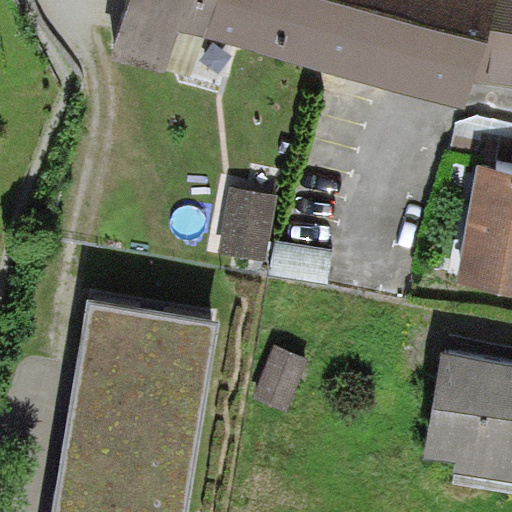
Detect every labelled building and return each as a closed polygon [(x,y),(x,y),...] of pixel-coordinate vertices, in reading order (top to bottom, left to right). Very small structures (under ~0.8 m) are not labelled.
[(121,0),(116,19),(171,34),(180,3),(464,83),(473,54),(488,0),(121,0)] [(511,0),(488,0),(473,54),(511,59),(511,0)] [(511,149),(478,143),(456,261),(511,271),(511,149)] [(232,178),(220,243),(265,251),(277,186),(232,178)] [(181,511),(214,303),(87,284),(51,511),(181,511)] [(511,339),(443,328),(424,435),(455,440),(453,453),(511,462),(511,339)] [(309,350),(275,336),(254,387),(287,401),(309,350)]
